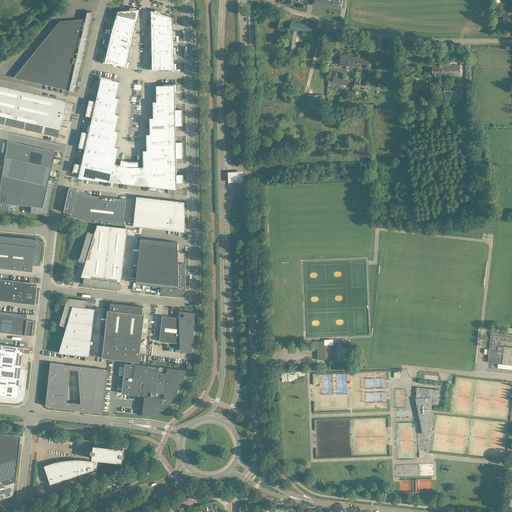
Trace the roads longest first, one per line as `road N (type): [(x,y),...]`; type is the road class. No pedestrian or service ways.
road 1 (unclassified): [(45,288),(178,303),(194,288),(181,3)]
road 2 (unclassified): [(254,380),(241,0)]
road 3 (unclassified): [(264,0),(380,36),(511,42)]
road 4 (unclassified): [(49,232),(103,0)]
road 5 (secondary): [(222,0),(222,220)]
road 6 (secondary): [(182,460),(158,482),(65,511)]
road 7 (secondary): [(224,292),(223,377),(209,418)]
road 8 (unclassified): [(31,413),(45,288)]
road 9 (track): [(376,159),(372,93),(380,36)]
